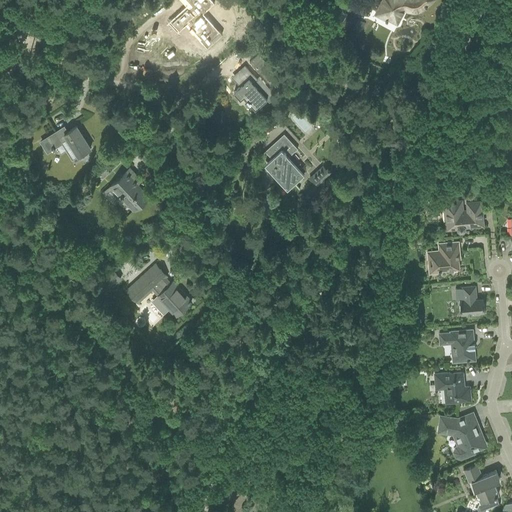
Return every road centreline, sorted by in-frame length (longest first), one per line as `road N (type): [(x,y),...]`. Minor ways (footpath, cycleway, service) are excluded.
road 1 (track): [(204,511),(237,410),(402,169),(486,0)]
road 2 (residential): [(237,298),(157,100),(89,80),(32,29)]
road 3 (track): [(0,252),(219,447)]
